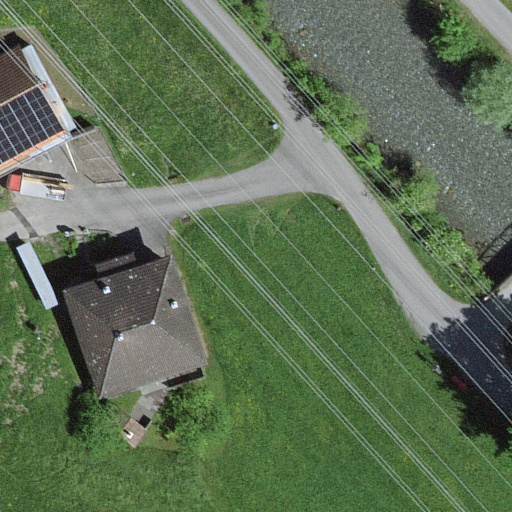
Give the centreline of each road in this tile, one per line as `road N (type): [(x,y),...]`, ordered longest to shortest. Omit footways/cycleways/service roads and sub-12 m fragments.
road 1 (track): [(195,0),(279,91),(406,278),(462,345)]
road 2 (track): [(321,155),(277,181),(0,228)]
